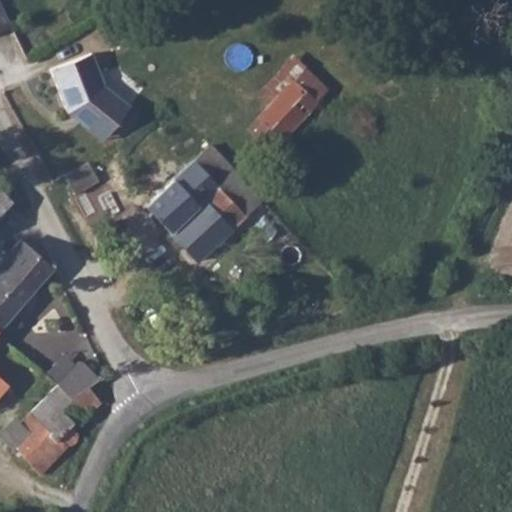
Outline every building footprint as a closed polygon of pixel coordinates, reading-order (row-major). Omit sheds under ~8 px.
[(0,29),(8,25),(0,8),(0,29)] [(127,93),(100,75),(86,43),(46,60),(66,103),(71,107),(74,104),(105,125),(127,93)] [(276,136),(323,87),(288,53),(252,92),(264,104),(241,127),(262,146),(275,135),(276,136)] [(74,104),(71,107),(102,129),(105,125),(74,104)] [(143,210),(166,233),(207,193),(229,170),(208,147),(143,210)] [(84,162),(60,177),(70,197),(78,192),(90,209),(105,199),(84,162)] [(207,193),(166,233),(196,263),(259,202),(229,170),(207,193)] [(0,325),(49,269),(48,267),(18,240),(0,260),(0,325)] [(51,384),(39,397),(62,419),(89,391),(101,377),(80,357),(51,384)] [(89,391),(62,419),(71,427),(72,428),(100,401),(89,391)] [(59,477),(68,463),(70,452),(60,439),(71,427),(62,419),(39,397),(2,437),(11,447),(0,458),(0,468),(19,490),(43,468),(59,477)] [(60,439),(70,452),(72,445),(77,435),(72,428),(71,427),(60,439)]
